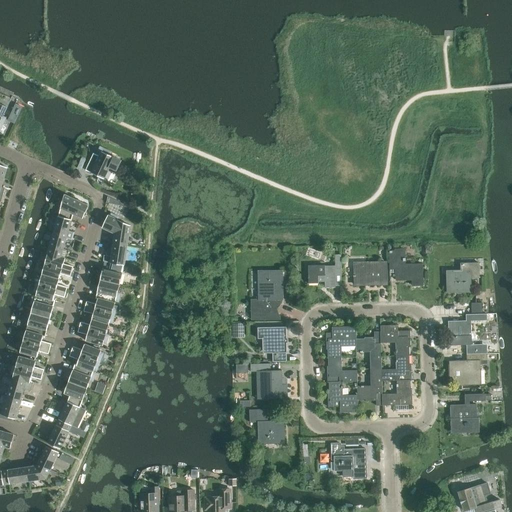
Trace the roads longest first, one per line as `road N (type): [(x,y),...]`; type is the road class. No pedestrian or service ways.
road 1 (residential): [(29,162),(99,194),(101,207),(28,434),(0,426)]
road 2 (residential): [(390,427),(325,428),(312,418),(306,320),(317,311),(416,311)]
road 3 (residential): [(416,311),(425,318),(428,415),(417,427),(390,427)]
